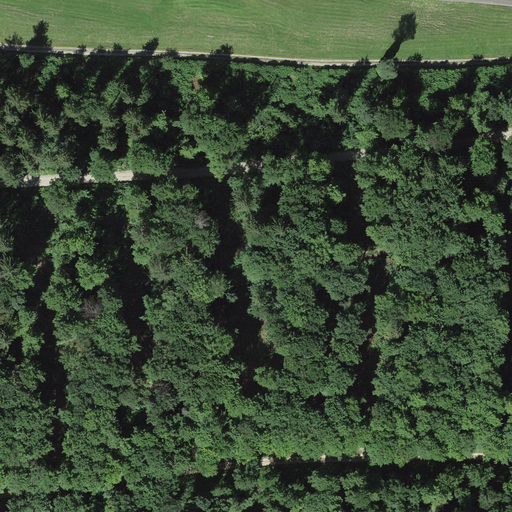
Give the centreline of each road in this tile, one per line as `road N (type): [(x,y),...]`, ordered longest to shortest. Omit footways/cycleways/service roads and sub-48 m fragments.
road 1 (track): [(0,373),(82,330),(181,297),(511,219)]
road 2 (track): [(511,132),(383,153),(0,181)]
road 3 (track): [(0,496),(181,470),(511,454)]
road 4 (track): [(511,54),(0,12)]
road 5 (track): [(376,457),(193,397),(0,351)]
road 6 (track): [(376,457),(511,490)]
